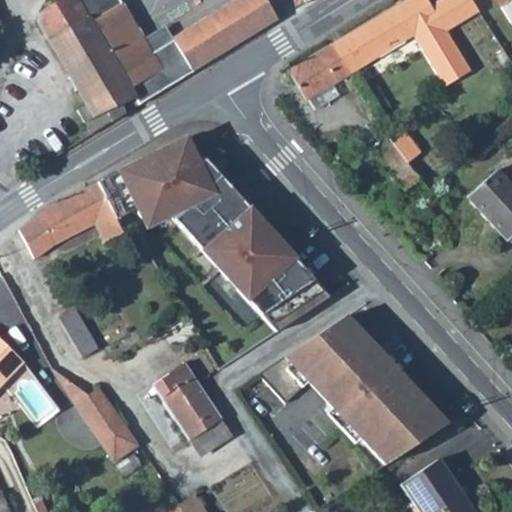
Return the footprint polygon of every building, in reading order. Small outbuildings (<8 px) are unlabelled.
[(54,0),(37,11),(35,20),(84,104),(75,111),(90,135),(138,105),(128,89),(104,48),(127,34),(124,28),(132,23),(120,3),(88,22),(75,0),(54,0)] [(118,0),(75,0),(88,22),(120,3),(118,0)] [(173,40),(149,54),(159,70),(128,89),(138,105),(276,19),(264,0),(231,0),(171,38),(173,40)] [(425,0),(399,0),(330,43),(347,73),(413,33),(445,84),(470,68),(444,28),(477,8),(472,0),(432,0),(427,3),(425,0)] [(511,0),(496,0),(509,20),(511,18),(511,0)] [(104,48),(128,89),(159,70),(149,54),(132,23),(124,28),(127,34),(104,48)] [(347,73),(330,43),(286,70),(303,99),(306,98),(313,110),(336,96),(329,84),(347,73)] [(403,132),(391,142),(395,148),(408,138),(403,132)] [(408,138),(395,148),(402,157),(415,148),(408,138)] [(185,140),(97,182),(114,216),(134,205),(140,215),(150,225),(171,215),(276,331),(327,297),(252,215),(237,197),(221,180),(185,140)] [(395,148),(391,142),(374,155),(401,190),(418,178),(402,157),(395,148)] [(511,186),(495,168),(465,195),(505,240),(508,238),(511,243),(511,186)] [(36,215),(18,229),(33,258),(52,243),(92,222),(102,240),(121,230),(114,216),(97,182),(53,205),(36,215)] [(159,231),(141,241),(156,266),(174,256),(159,231)] [(81,356),(86,353),(97,348),(75,310),(60,318),(81,356)] [(344,315),(256,373),(283,403),(305,383),(380,467),(443,425),(344,315)] [(0,386),(24,361),(0,338),(0,386)] [(97,348),(86,353),(91,363),(102,357),(97,348)] [(151,383),(188,440),(220,419),(182,362),(151,383)] [(127,426),(103,387),(75,400),(102,442),(127,426)] [(220,419),(188,440),(199,456),(231,435),(220,419)] [(127,426),(102,442),(113,459),(138,443),(127,426)] [(399,483),(417,511),(471,511),(435,459),(399,483)] [(10,511),(1,488),(0,488),(0,511),(10,511)] [(204,511),(193,494),(178,503),(183,511),(204,511)]
